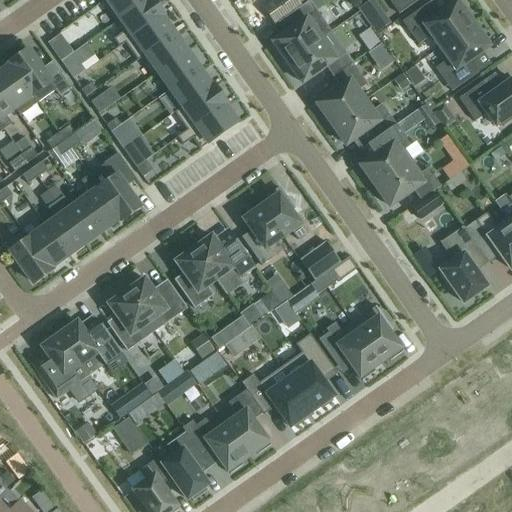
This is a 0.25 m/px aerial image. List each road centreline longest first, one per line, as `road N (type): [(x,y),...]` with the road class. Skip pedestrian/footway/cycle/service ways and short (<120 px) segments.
road 1 (residential): [(289,132),(30,316)]
road 2 (residential): [(215,511),(448,351)]
road 3 (residential): [(448,351),(289,132)]
road 4 (residential): [(289,132),(195,0)]
